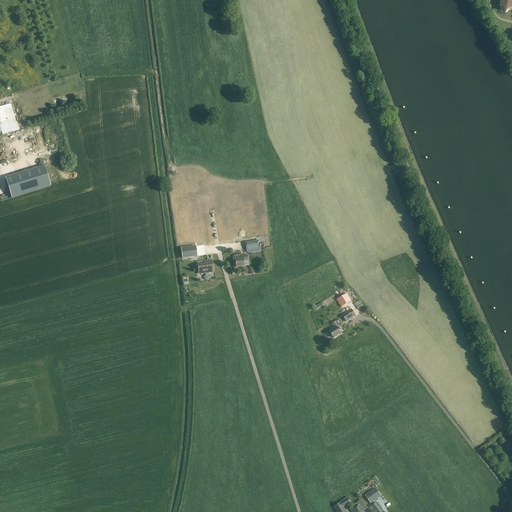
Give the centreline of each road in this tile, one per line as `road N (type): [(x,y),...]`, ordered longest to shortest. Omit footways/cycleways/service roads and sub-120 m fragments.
road 1 (unclassified): [(299,511),(218,251)]
road 2 (unclassified): [(511,511),(501,483),(383,332),(361,321)]
